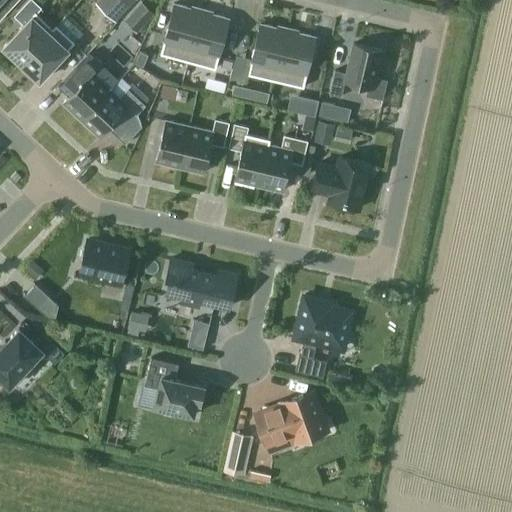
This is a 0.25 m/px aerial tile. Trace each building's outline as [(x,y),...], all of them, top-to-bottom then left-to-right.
[(0,0),(0,3),(7,10),(16,0),(0,0)] [(19,63),(55,25),(54,25),(51,28),(35,13),(40,8),(31,0),(27,0),(12,16),(22,24),(1,46),(19,63)] [(131,0),(96,0),(94,3),(112,20),(131,0)] [(154,14),(141,2),(124,20),(137,31),(154,14)] [(174,3),(160,53),(187,60),(201,10),(174,3)] [(201,10),(187,60),(215,68),(229,18),(201,10)] [(259,23),(247,73),(275,80),(287,29),(259,23)] [(55,25),(19,63),(37,80),(73,43),(55,25)] [(287,29),(275,80),(303,86),(315,36),(287,29)] [(327,95),(339,98),(343,82),(366,88),(364,97),(380,101),(385,81),(373,79),(380,51),(352,44),(344,74),(333,72),(327,95)] [(142,65),(147,54),(139,51),(134,61),(142,65)] [(93,68),(61,102),(79,119),(108,88),(111,85),(93,68)] [(223,92),(226,82),(207,77),(204,86),(223,92)] [(176,85),(162,82),(159,96),(173,99),(176,85)] [(108,88),(79,119),(97,136),(106,126),(127,105),(128,106),(129,107),(136,113),(144,105),(149,100),(131,83),(127,88),(118,97),(116,96),(108,88)] [(266,102),(269,92),(233,83),(231,93),(266,102)] [(315,115),(318,99),(290,93),(287,109),(315,115)] [(351,108),(321,101),(318,115),(348,122),(351,108)] [(188,125),(178,167),(202,172),(209,144),(221,146),(227,123),(213,119),(210,131),(188,125)] [(178,167),(188,125),(163,120),(154,161),(178,167)] [(334,123),(318,120),(314,140),(330,144),(334,123)] [(232,179),(257,185),(267,144),(268,139),(245,134),(246,127),(232,124),(227,147),(239,150),(232,179)] [(280,147),(267,144),(257,185),(281,191),(288,162),(300,165),(305,141),(283,136),(280,147)] [(367,165),(338,158),(335,169),(316,164),(310,189),(329,194),(327,203),(356,210),(367,165)] [(127,250),(85,240),(77,273),(119,283),(127,250)] [(229,306),(236,273),(218,269),(217,275),(191,268),(193,263),(170,257),(166,276),(169,277),(166,290),(183,294),(181,300),(199,305),(200,299),(229,306)] [(44,269),(32,258),(23,268),(35,279),(44,269)] [(56,305),(32,282),(21,295),(44,316),(53,318),(56,305)] [(331,304),(302,297),(292,337),(301,340),(297,355),(296,355),(292,370),(320,377),(323,361),(310,358),(314,343),(339,349),(348,312),(330,308),(331,304)] [(149,314),(131,310),(127,327),(145,330),(149,314)] [(71,326),(61,324),(58,338),(68,340),(71,326)] [(31,342),(17,328),(8,338),(6,337),(0,343),(0,378),(7,385),(11,381),(14,383),(25,371),(22,369),(39,351),(52,363),(62,353),(40,332),(31,342)] [(175,364),(148,357),(142,385),(155,388),(151,406),(174,411),(173,414),(186,418),(187,414),(190,415),(193,402),(197,403),(200,386),(172,379),(175,364)] [(323,431),(309,392),(279,403),(280,406),(273,409),(273,407),(253,414),(264,445),(298,433),(300,440),(323,431)] [(253,435),(231,430),(222,469),(243,474),(253,435)]
